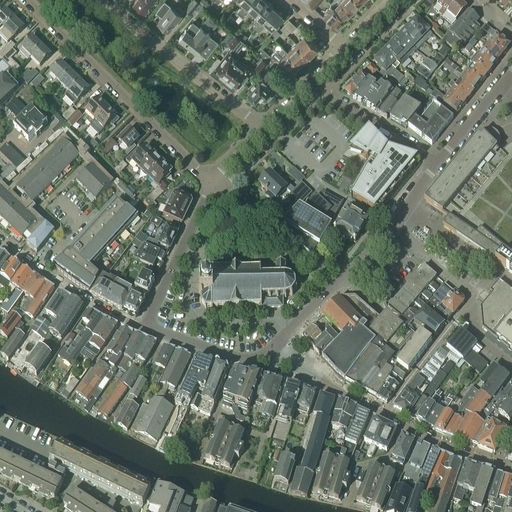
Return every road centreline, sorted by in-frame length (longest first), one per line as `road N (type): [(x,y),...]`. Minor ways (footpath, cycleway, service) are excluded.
road 1 (residential): [(212,186),(23,0)]
road 2 (residential): [(262,129),(105,0)]
road 3 (residential): [(276,347),(390,231)]
road 4 (residential): [(146,330),(212,186)]
road 5 (residential): [(212,186),(230,182),(319,93)]
road 6 (residential): [(439,163),(319,93)]
road 7 (residential): [(276,347),(253,361),(146,330)]
road 8 (residential): [(383,417),(511,468)]
road 9 (residential): [(456,319),(474,296),(390,231)]
road 10 (residential): [(319,93),(413,0)]
road 11 (residential): [(276,347),(383,417)]
road 12 (residential): [(146,330),(38,271)]
